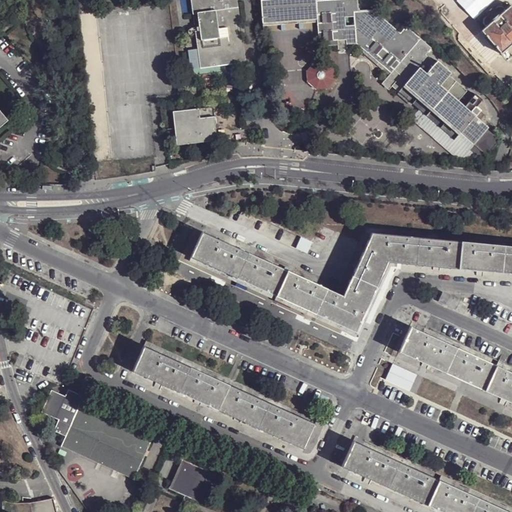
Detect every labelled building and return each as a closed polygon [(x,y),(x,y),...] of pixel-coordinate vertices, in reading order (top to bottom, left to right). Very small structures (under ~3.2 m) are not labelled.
[(199,70),(244,64),(240,36),(236,37),(235,29),(234,24),(238,23),(235,0),(189,0),(192,16),(196,15),(198,32),(194,33),(196,51),(199,70)] [(399,35),(372,12),(357,14),(355,0),(269,0),(269,1),(260,3),(262,25),(315,21),(318,48),(323,48),(336,47),(336,42),(344,41),(345,46),(355,45),(389,75),(396,81),(390,88),(398,94),(403,88),(418,70),(425,76),(434,66),(424,56),(430,50),(405,29),(399,35)] [(511,10),(509,6),(503,11),(485,27),(479,32),(499,55),(504,50),(511,43),(511,10)] [(482,23),(485,27),(503,11),(500,8),(496,8),(493,10),(492,9),(485,15),(486,16),(482,19),(482,23)] [(236,37),(240,36),(245,35),(243,27),(235,29),(236,37)] [(336,42),(336,47),(336,51),(345,51),(345,46),(344,41),(336,42)] [(187,52),(190,71),(199,70),(196,51),(187,52)] [(324,63),(319,64),(312,64),(305,73),(306,83),(314,91),(326,91),(333,82),(332,70),(324,63)] [(418,70),(403,88),(458,135),(473,118),(457,104),(439,88),(448,78),(449,75),(436,63),(434,66),(425,76),(418,70)] [(380,86),(387,92),(390,88),(396,81),(389,75),(380,86)] [(439,88),(457,104),(459,101),(465,93),(448,78),(439,88)] [(473,118),(487,130),(489,127),(481,120),(466,107),(459,101),(457,104),(473,118)] [(466,107),(481,120),(485,115),(470,101),(466,107)] [(200,119),(214,118),(213,109),(199,110),(200,119)] [(174,113),(177,145),(217,141),(214,118),(200,119),(199,110),(174,113)] [(445,148),(452,140),(420,113),(413,121),(445,148)] [(472,147),(487,130),(473,118),(458,135),(472,147)] [(481,162),(499,141),(487,130),(472,147),(469,151),(481,162)] [(237,279),(248,253),(201,232),(189,258),(237,279)] [(408,264),(407,236),(371,233),(360,258),(384,271),(388,262),(408,264)] [(457,268),(458,241),(435,239),(407,236),(408,264),(434,266),(440,267),(457,268)] [(505,272),(507,245),(487,244),(458,241),(457,268),(477,270),(484,271),(505,272)] [(285,301),(296,274),(248,253),(237,279),(285,301)] [(384,271),(360,258),(355,269),(348,284),(343,295),(367,307),(373,295),(379,281),(384,271)] [(333,322),(343,295),(296,274),(285,301),(333,322)] [(443,291),(438,301),(464,313),(469,303),(443,291)] [(367,307),(343,295),(333,322),(355,333),(367,307)] [(458,348),(410,326),(398,352),(445,373),(458,348)] [(175,391),(186,366),(154,351),(143,346),(132,372),(175,391)] [(498,366),(458,348),(445,373),(486,392),(498,366)] [(218,410),(228,385),(186,366),(175,391),(218,410)] [(511,371),(498,366),(486,392),(511,403),(511,371)] [(261,430),(271,404),(228,385),(218,410),(261,430)] [(54,433),(65,438),(78,411),(84,398),(69,392),(66,398),(52,392),(42,415),(59,422),(54,433)] [(271,404),(261,430),(304,449),(314,423),(271,404)] [(134,480),(151,443),(78,411),(65,438),(61,447),(134,480)] [(388,487),(399,462),(354,442),(342,466),(388,487)] [(191,500),(207,507),(220,478),(182,461),(170,490),(185,497),(191,500)] [(433,507),(445,483),(399,462),(388,487),(433,507)] [(443,511),(486,511),(491,503),(445,483),(433,507),(443,511)] [(153,509),(159,511),(177,511),(182,502),(161,492),(153,509)] [(185,497),(177,511),(185,511),(191,500),(185,497)] [(54,511),(52,501),(29,505),(30,511),(54,511)] [(511,511),(491,503),(486,511),(511,511)]
